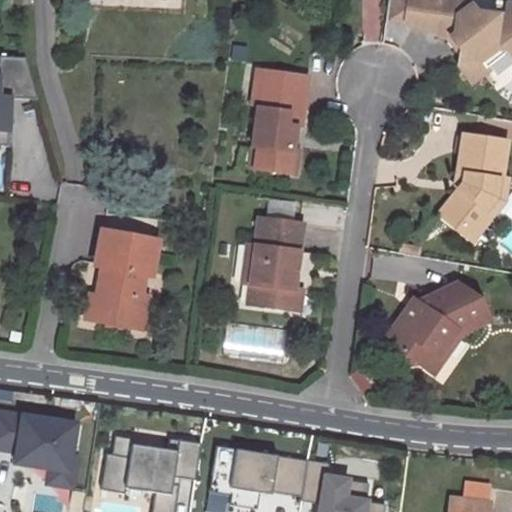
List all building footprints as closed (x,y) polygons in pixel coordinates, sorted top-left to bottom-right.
[(405,22),(408,0),(388,0),(385,25),(411,29),(405,22)] [(451,39),(460,53),(459,67),(471,84),(488,70),(485,66),(481,61),(492,51),(502,53),(507,54),(511,60),(511,3),(509,4),(507,17),(475,13),(466,0),(408,0),(405,22),(411,29),(430,32),(435,37),(451,39)] [(33,84),(22,47),(0,47),(0,136),(6,136),(5,85),(33,84)] [(485,66),(502,53),(492,51),(481,61),(485,66)] [(260,107),(256,139),(256,140),(252,168),(291,174),(296,149),(296,145),(290,144),(292,127),(293,127),(299,128),(302,128),(310,78),(275,73),(272,95),(270,109),(264,108),(260,107)] [(296,145),(299,128),(293,127),(292,127),(290,144),(296,145)] [(501,181),(508,142),(461,135),(456,174),(463,175),(462,184),(459,188),(439,215),(460,232),(465,226),(477,235),(493,217),(486,211),(497,198),(499,181),(501,181)] [(296,149),(291,174),(297,175),(300,153),(301,150),(296,149)] [(462,184),(463,175),(456,174),(454,187),(459,188),(462,184)] [(504,204),(507,182),(501,181),(499,181),(497,198),(486,211),(493,217),(504,204)] [(294,290),(303,224),(259,218),(255,246),(250,286),(247,305),(291,311),(294,290)] [(460,232),(472,241),(477,235),(465,226),(460,232)] [(103,270),(98,301),(91,299),(87,322),(140,332),(146,300),(139,299),(143,278),(150,279),(156,245),(103,235),(97,269),(103,270)] [(246,245),(241,285),(250,286),(255,246),(246,245)] [(420,306),(415,313),(407,307),(397,323),(411,332),(399,351),(406,356),(409,361),(421,358),(433,366),(460,327),(489,312),(481,296),(459,281),(421,299),(420,306)] [(294,290),(291,311),(301,313),(304,291),(294,290)] [(399,351),(411,332),(397,323),(385,342),(399,351)] [(77,424),(0,411),(0,448),(16,451),(15,462),(33,465),(34,462),(50,465),(47,483),(72,486),(77,456),(72,455),(77,424)] [(133,440),(114,437),(111,456),(106,455),(100,492),(124,495),(125,489),(155,493),(151,511),(173,511),(177,488),(171,487),(173,478),(195,482),(200,445),(168,440),(167,450),(132,445),(133,440)] [(306,463),(213,448),(206,493),(228,496),(226,507),(256,511),(260,492),(300,498),(306,463)] [(306,461),(306,463),(299,503),(320,506),(318,511),(383,511),(385,506),(365,503),(368,485),(325,478),(327,464),(306,461)] [(486,511),(489,496),(450,492),(447,509),(461,511),(460,511),(486,511)]
